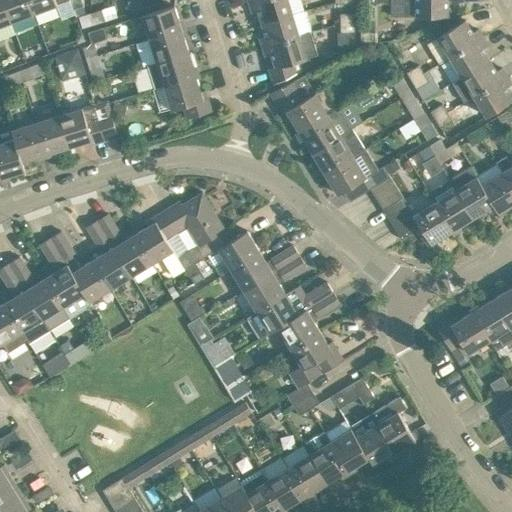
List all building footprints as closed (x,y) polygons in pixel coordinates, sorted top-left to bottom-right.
[(4,0),(0,0),(0,26),(13,21),(4,0)] [(4,0),(13,21),(36,13),(30,0),(4,0)] [(30,0),(36,13),(47,8),(52,10),(53,6),(59,4),(59,3),(67,0),(30,0)] [(130,0),(128,1),(131,11),(131,12),(143,8),(140,0),(130,0)] [(262,23),(293,13),(288,0),(258,0),(249,3),(252,12),(258,10),(262,23)] [(416,16),(428,16),(448,16),(448,1),(455,1),(454,0),(403,0),(403,16),(416,16)] [(90,13),(94,23),(118,16),(114,5),(90,13)] [(150,40),(182,30),(175,5),(143,15),(150,40)] [(83,27),(94,23),(90,13),(79,16),(83,27)] [(263,46),(300,35),(293,13),(262,23),(266,35),(260,37),(263,46)] [(340,22),(355,22),(355,13),(340,13),(340,22)] [(450,56),(483,36),(478,28),(473,32),(466,19),(438,36),(450,56)] [(355,22),(340,22),(341,32),(355,32),(355,22)] [(190,54),(183,32),(182,30),(150,40),(158,63),(190,54)] [(375,41),(375,31),(361,32),(361,41),(375,41)] [(300,35),(263,46),(266,55),(272,54),(275,65),(270,68),(274,82),(319,61),(315,46),(310,32),(300,35)] [(462,76),(490,59),(483,48),(488,44),(483,36),(450,56),(462,76)] [(87,59),(98,56),(94,43),(83,47),(87,59)] [(78,49),(55,57),(62,79),(86,74),(78,49)] [(158,63),(146,67),(154,90),(165,86),(197,77),(191,58),(190,54),(186,55),(158,63)] [(94,57),(87,59),(90,70),(102,67),(98,56),(94,57)] [(474,95),(507,75),(502,67),(497,70),(490,59),(462,76),(474,95)] [(412,80),(424,73),(419,65),(407,72),(412,80)] [(31,66),(20,70),(22,73),(25,80),(35,76),(31,66)] [(12,85),(24,80),(20,70),(8,74),(12,85)] [(399,70),(388,76),(401,97),(411,91),(399,70)] [(424,73),(412,80),(423,99),(440,89),(434,78),(429,81),(424,73)] [(292,117),(300,131),(338,107),(326,86),(316,92),(305,75),(295,80),(270,92),(287,120),(292,117)] [(487,116),(511,99),(511,95),(507,87),(511,83),(507,75),(474,95),(487,116)] [(201,91),(200,85),(197,77),(165,86),(172,109),(184,105),(187,118),(212,110),(206,89),(201,91)] [(411,91),(401,97),(408,108),(418,102),(411,91)] [(119,136),(114,120),(108,100),(95,104),(106,140),(119,136)] [(127,104),(115,102),(114,109),(116,110),(115,114),(125,116),(127,104)] [(435,119),(448,112),(443,103),(430,111),(435,119)] [(95,104),(60,115),(70,146),(93,139),(94,144),(106,140),(95,104)] [(338,107),(300,131),(312,151),(341,134),(336,124),(345,118),(338,107)] [(498,116),(504,125),(511,121),(505,111),(498,116)] [(424,112),(414,118),(427,139),(437,133),(424,112)] [(448,112),(435,119),(440,127),(453,120),(448,112)] [(60,115),(37,122),(47,153),(54,151),(55,156),(72,151),(70,146),(60,115)] [(37,122),(13,130),(16,139),(24,165),(41,160),(40,156),(47,153),(37,122)] [(477,128),(483,138),(493,132),(487,122),(477,128)] [(365,148),(352,127),(341,134),(312,151),(325,172),(365,148)] [(473,144),(483,138),(477,128),(467,135),(473,144)] [(431,144),(437,154),(446,148),(440,138),(431,144)] [(23,166),(24,165),(16,139),(0,143),(0,167),(3,177),(25,170),(23,166)] [(426,161),(437,154),(431,144),(420,151),(426,161)] [(364,177),(378,169),(365,148),(325,172),(338,194),(364,178),(364,177)] [(511,164),(506,155),(497,161),(511,185),(511,164)] [(395,159),(386,165),(391,173),(400,167),(395,159)] [(499,213),(511,204),(511,185),(497,161),(496,161),(497,162),(478,174),(494,205),(499,213)] [(370,188),(391,175),(385,164),(378,169),(364,177),(364,178),(370,188)] [(494,205),(478,174),(477,174),(471,165),(451,177),(458,190),(475,217),(494,205)] [(376,198),(397,185),(391,175),(370,188),(376,198)] [(475,217),(458,190),(451,177),(429,190),(435,200),(453,230),(475,217)] [(383,208),(404,195),(397,185),(376,198),(383,208)] [(180,200),(165,210),(178,232),(179,232),(188,226),(199,244),(190,250),(178,257),(184,269),(196,262),(202,258),(214,250),(208,240),(225,228),(203,191),(182,204),(180,200)] [(389,218),(410,205),(404,195),(383,208),(389,218)] [(453,230),(435,200),(414,213),(415,215),(395,228),(402,238),(421,226),(432,243),(453,230)] [(415,215),(414,213),(410,205),(389,218),(395,228),(415,215)] [(149,225),(135,234),(153,263),(161,258),(173,276),(184,269),(178,257),(174,250),(167,239),(178,232),(165,210),(146,221),(149,225)] [(153,263),(135,234),(121,242),(119,237),(122,235),(108,213),(97,219),(132,276),(153,263)] [(112,288),(132,276),(97,219),(87,226),(101,248),(104,246),(107,251),(94,259),(112,288)] [(231,268),(260,251),(247,230),(236,237),(229,226),(225,228),(208,240),(214,250),(218,248),(231,268)] [(112,288),(94,259),(80,267),(72,254),(75,252),(62,230),(51,237),(90,301),(112,288)] [(91,304),(90,301),(51,237),(40,243),(54,266),(57,263),(60,268),(47,276),(65,305),(71,316),(91,304)] [(244,289),(300,255),(294,244),(271,258),(274,262),(269,265),(260,251),(231,268),(244,289)] [(257,310),(286,292),(280,283),(307,266),(300,255),(244,289),(257,310)] [(65,305),(47,276),(33,285),(30,280),(34,278),(20,256),(10,262),(44,318),(65,305)] [(44,318),(10,262),(0,267),(0,271),(12,291),(13,291),(16,295),(6,302),(27,339),(28,339),(30,342),(50,329),(44,318)] [(194,283),(205,277),(196,262),(184,269),(194,283)] [(278,327),(334,292),(328,281),(292,303),(286,292),(257,310),(247,316),(260,337),(270,331),(278,327)] [(511,327),(511,286),(494,298),(511,327)] [(290,346),(319,329),(314,319),(341,303),(334,292),(278,327),(290,346)] [(496,349),(511,339),(511,327),(494,298),(473,311),(490,340),(496,349)] [(9,351),(27,339),(6,302),(0,305),(0,344),(4,343),(9,351)] [(469,353),(490,340),(473,311),(459,320),(456,315),(437,327),(451,349),(462,342),(469,353)] [(201,345),(212,338),(199,317),(187,324),(201,345)] [(112,337),(110,335),(106,327),(99,332),(102,338),(96,342),(98,346),(112,337)] [(304,383),(307,382),(344,359),(332,340),(328,343),(319,329),(290,346),(301,364),(289,372),(298,387),(304,383)] [(223,355),(233,349),(225,336),(215,342),(223,355)] [(213,366),(225,359),(212,338),(201,345),(213,366)] [(218,373),(229,366),(225,359),(213,366),(218,373)] [(18,395),(34,385),(30,378),(22,376),(11,384),(18,395)] [(365,402),(375,396),(362,376),(352,382),(355,387),(360,395),(365,402)] [(235,400),(245,394),(238,381),(227,387),(235,400)] [(293,403),(313,391),(307,382),(304,383),(298,387),(287,394),(293,403)] [(352,382),(341,389),(349,401),(360,395),(355,387),(352,382)] [(498,408),(511,400),(511,385),(492,397),(498,408)] [(300,414),(303,413),(320,402),(313,391),(293,403),(300,414)] [(411,431),(399,411),(407,406),(400,395),(371,413),(377,423),(394,452),(420,436),(415,428),(411,431)] [(227,413),(234,423),(252,412),(246,401),(227,413)] [(280,407),(274,411),(279,419),(286,415),(280,407)] [(259,418),(265,428),(276,422),(269,411),(259,418)] [(213,436),(234,423),(227,413),(206,426),(213,436)] [(394,452),(377,423),(371,413),(351,426),(350,427),(369,457),(374,465),(394,452)] [(350,427),(351,426),(346,419),(325,432),(325,430),(324,431),(348,469),(369,457),(350,427)] [(192,449),(213,436),(206,426),(186,438),(192,449)] [(327,482),(348,469),(324,431),(303,443),(327,482)] [(172,462),(192,449),(186,438),(165,451),(172,462)] [(306,495),(327,482),(303,443),(283,456),(306,495)] [(151,475),(172,462),(165,451),(144,464),(151,475)] [(306,495),(283,456),(282,455),(262,468),(261,467),(285,508),(306,495)] [(130,487),(151,475),(144,464),(123,477),(129,486),(130,487)] [(0,496),(17,486),(9,472),(6,474),(1,466),(0,466),(0,496)] [(278,511),(285,508),(261,467),(240,480),(242,483),(246,491),(247,491),(259,511),(278,511)] [(109,499),(129,486),(123,477),(103,489),(109,499)] [(259,511),(247,491),(246,491),(242,483),(221,496),(230,511),(259,511)] [(0,511),(24,511),(28,510),(23,502),(26,500),(17,486),(0,496),(0,511)] [(135,496),(130,487),(129,486),(109,499),(115,509),(135,496)] [(116,511),(133,511),(142,507),(135,496),(115,509),(116,511)] [(202,511),(230,511),(221,496),(200,509),(202,511)] [(202,511),(200,509),(193,499),(173,511),(202,511)]
